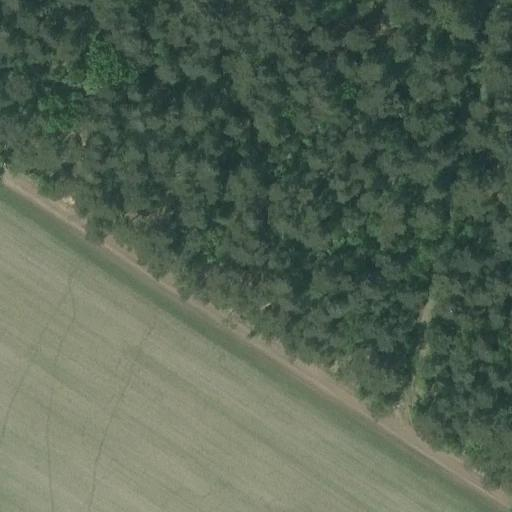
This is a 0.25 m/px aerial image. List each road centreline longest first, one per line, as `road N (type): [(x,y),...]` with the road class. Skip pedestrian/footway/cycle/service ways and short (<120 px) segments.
road 1 (track): [(495,0),(397,428),(511,503)]
road 2 (track): [(397,428),(0,167)]
